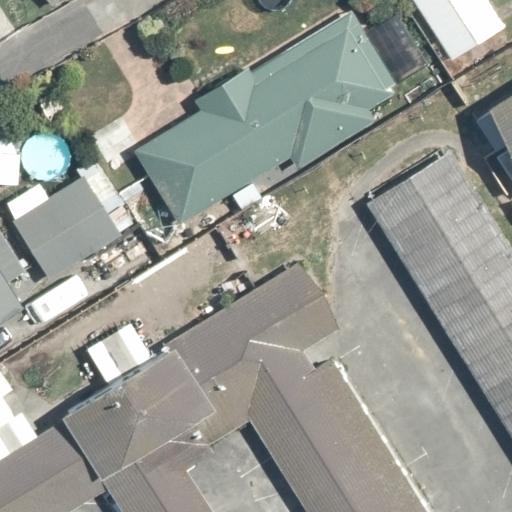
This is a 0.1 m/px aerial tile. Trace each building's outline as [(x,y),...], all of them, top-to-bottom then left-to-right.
[(508,23),(492,0),(415,0),(455,59),(508,23)] [(376,118),(369,106),(399,86),(353,14),(255,76),(249,67),(193,103),(199,112),(138,150),(184,223),(289,157),(296,168),(376,118)] [(511,95),(473,121),(511,179),(511,95)] [(24,114),(0,113),(0,182),(20,184),(24,114)] [(511,245),(448,144),(364,197),(511,431),(511,245)] [(142,220),(99,154),(45,188),(39,178),(0,202),(0,204),(48,280),(142,220)] [(29,268),(0,220),(0,319),(25,305),(10,280),(29,268)] [(319,371),(307,352),(353,324),(310,251),(169,337),(175,347),(157,358),(133,319),(89,346),(113,385),(68,414),(38,432),(0,371),(0,511),(74,511),(110,491),(123,511),(218,511),(186,458),(258,415),(316,511),(432,511),(340,358),(319,371)]
